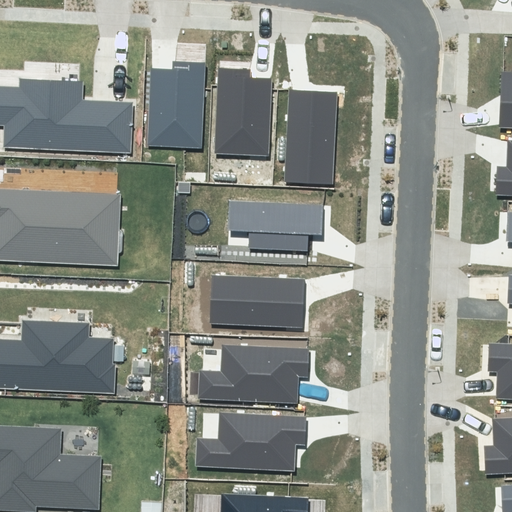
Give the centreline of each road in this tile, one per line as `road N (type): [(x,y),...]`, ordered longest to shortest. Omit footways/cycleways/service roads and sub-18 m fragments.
road 1 (residential): [(366,0),(405,20),(419,67),(407,511)]
road 2 (unknown): [(288,0),(276,213),(274,511)]
